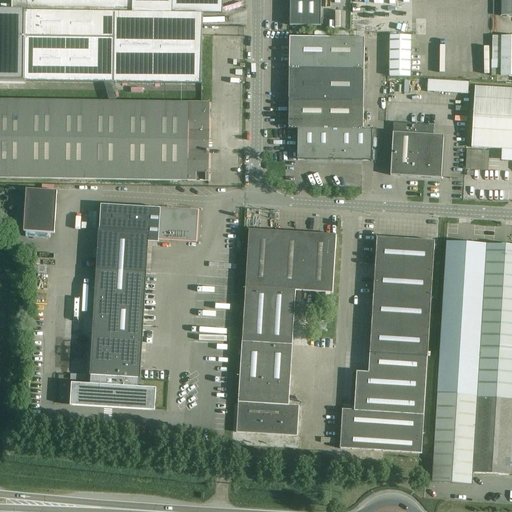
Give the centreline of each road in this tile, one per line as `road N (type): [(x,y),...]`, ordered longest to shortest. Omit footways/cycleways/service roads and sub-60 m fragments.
road 1 (unclassified): [(511,215),(258,195),(258,0)]
road 2 (secondary): [(133,511),(0,501)]
